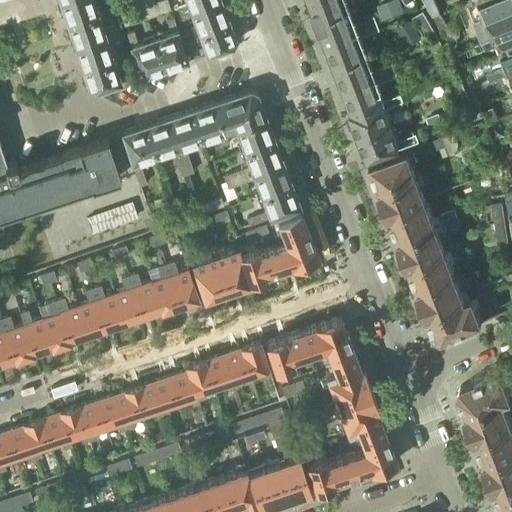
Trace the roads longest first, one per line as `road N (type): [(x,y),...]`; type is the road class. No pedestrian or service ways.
road 1 (residential): [(372,281),(0,405)]
road 2 (residential): [(279,41),(372,281)]
road 3 (residential): [(81,105),(116,111),(181,89),(193,68),(279,41)]
